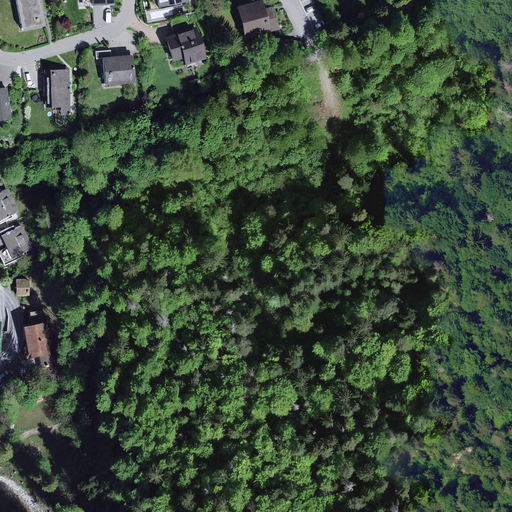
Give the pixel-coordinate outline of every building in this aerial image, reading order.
[(17,0),(23,30),(46,26),(43,12),(41,0),(17,0)] [(262,0),(260,0),(237,6),(245,39),(271,32),(280,30),(275,9),(275,7),(265,9),(262,0)] [(187,17),(170,22),(174,35),(191,30),(187,17)] [(174,35),(166,38),(174,61),(185,58),(187,64),(206,58),(197,28),(191,30),(174,35)] [(103,59),(112,58),(111,50),(95,52),(96,59),(103,59)] [(112,58),(103,59),(106,87),(137,84),(134,56),(112,58)] [(69,70),(45,71),(46,107),(61,107),(61,115),(71,115),(69,70)] [(0,121),(12,120),(7,88),(0,88),(0,121)] [(0,189),(0,205),(13,199),(8,189),(1,193),(0,189)] [(19,211),(13,199),(0,205),(0,224),(14,218),(12,214),(19,211)] [(15,226),(0,233),(0,249),(28,236),(23,226),(16,229),(15,226)] [(34,248),(28,236),(0,249),(0,253),(6,265),(28,254),(27,251),(34,248)] [(29,280),(17,280),(17,296),(28,296),(29,280)] [(46,323),(24,328),(31,359),(41,356),(52,354),(53,354),(46,323)] [(52,354),(41,356),(46,377),(56,375),(52,354)]
